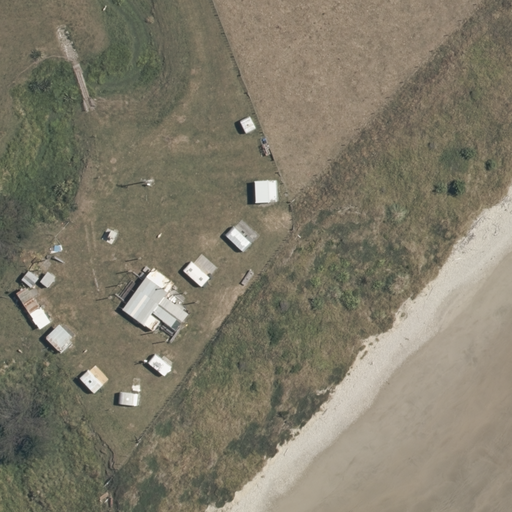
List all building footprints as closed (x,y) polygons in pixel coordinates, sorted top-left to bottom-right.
[(279,203),(278,180),(257,181),(258,204),(279,203)] [(241,218),(225,236),(245,254),(261,235),(241,218)] [(191,261),(183,270),(204,286),(211,277),(191,261)] [(185,299),(174,289),(176,286),(157,270),(124,307),(155,334),(164,324),(172,331),(189,312),(181,304),(185,299)] [(77,342),(62,325),(48,338),(62,355),(77,342)]
